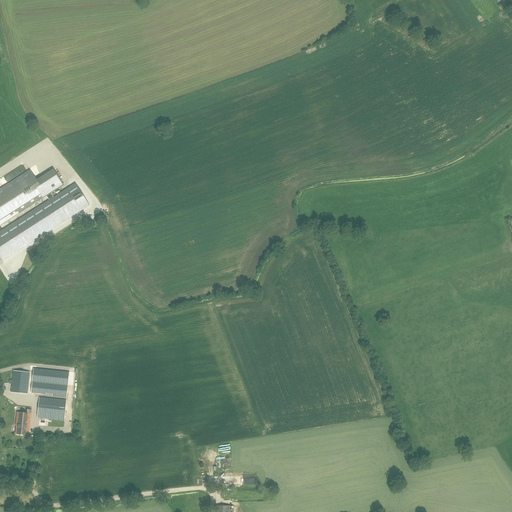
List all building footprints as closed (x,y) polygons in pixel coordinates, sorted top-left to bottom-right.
[(0,225),(47,196),(46,194),(39,184),(37,180),(30,170),(0,188),(0,225)] [(0,256),(3,261),(89,205),(75,183),(2,230),(0,226),(0,256)] [(68,385),(68,383),(69,372),(34,368),(32,381),(31,393),(34,393),(35,391),(46,392),(46,393),(56,394),(56,396),(66,397),(68,385)] [(28,392),(30,372),(13,370),(12,380),(10,379),(9,383),(12,383),(11,391),(28,392)] [(64,420),(66,400),(40,397),(37,418),(64,420)] [(28,435),(30,413),(17,412),(16,425),(15,434),(28,435)]
